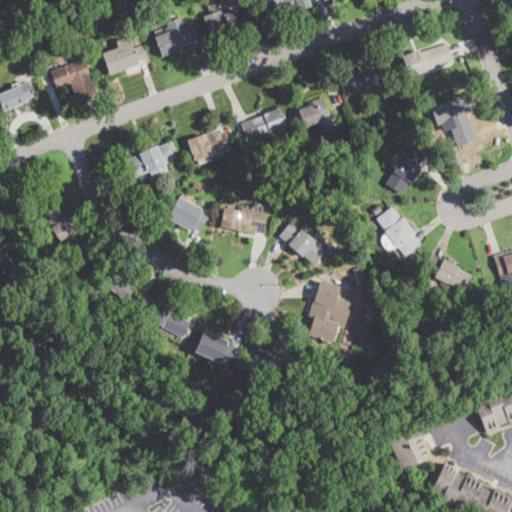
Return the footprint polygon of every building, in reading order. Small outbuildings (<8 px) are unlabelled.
[(143,0),(146,7),(127,14),(123,3),(131,0),(143,0)] [(218,0),(220,8),(214,11),(211,3),(218,0)] [(305,0),(306,3),(299,5),(300,8),(267,18),(261,1),(263,0),(305,0)] [(250,26),(229,33),(228,31),(211,38),(205,20),(243,6),(250,26)] [(180,17),(184,26),(193,23),(199,39),(181,46),(182,50),(163,57),(155,37),(170,31),(166,23),(180,17)] [(130,38),(134,48),(142,46),(146,58),(138,61),(139,64),(110,75),(102,53),(122,46),(120,42),(130,38)] [(447,47),(451,57),(452,61),(410,76),(403,56),(420,49),(421,52),(446,43),(447,47)] [(64,60),(51,65),(46,51),(60,46),(65,60),(64,60)] [(83,58),(96,93),(76,100),(71,83),(56,89),(50,71),(83,58)] [(359,90),(357,91),(351,73),(383,62),(389,79),(359,90)] [(15,106),(5,110),(0,98),(0,93),(29,81),(35,96),(26,100),(26,101),(15,106)] [(466,93),(470,103),(471,102),(474,108),(471,109),(473,113),(463,117),(465,123),(463,123),(471,144),(459,149),(450,128),(440,132),(431,108),(466,93)] [(331,118),(306,128),(300,111),(309,107),(307,102),(323,96),(331,118)] [(286,127),(272,132),(270,133),(270,132),(264,134),(266,140),(254,144),(252,138),(246,140),(240,123),(263,114),(263,113),(279,108),(286,127)] [(412,121),(407,123),(404,116),(409,114),(412,121)] [(217,130),(218,133),(226,130),(232,150),(215,156),(214,153),(195,160),(188,140),(217,130)] [(149,171),(135,177),(127,160),(171,140),(179,157),(149,171)] [(408,183),(401,194),(385,184),(410,145),(426,155),(408,183)] [(452,169),(449,170),(445,156),(459,152),(463,165),(452,169)] [(222,180),(219,190),(210,187),(213,177),(222,180)] [(276,188),(275,191),(269,189),(272,181),(278,183),(276,188)] [(206,188),(203,192),(193,187),(195,182),(206,188)] [(200,231),(199,232),(169,218),(178,198),(200,208),(199,209),(208,213),(200,231)] [(56,203),(66,216),(67,215),(78,229),(76,230),(85,242),(82,243),(87,250),(71,261),(62,247),(64,246),(41,214),(56,203)] [(264,231),(263,233),(255,231),(254,234),(221,228),(226,204),(267,212),(264,231)] [(381,209),(375,214),(372,210),(378,205),(381,209)] [(421,244),(416,248),(406,256),(398,245),(397,246),(384,231),(386,229),(377,218),(391,207),(421,244)] [(327,251),(315,265),(279,235),(290,222),(291,221),(327,251)] [(0,250),(11,261),(0,272),(0,250)] [(511,250),(511,271),(511,272),(511,276),(511,280),(503,283),(496,256),(495,255),(511,250)] [(472,274),(464,290),(424,270),(433,254),(472,274)] [(363,281),(357,283),(352,268),(358,266),(363,281)] [(135,288),(124,300),(104,284),(115,271),(135,288)] [(88,278),(82,283),(77,277),(83,272),(88,278)] [(352,301),(344,326),(333,324),(327,341),(307,335),(320,292),(352,301)] [(154,303),(169,310),(170,308),(185,316),(183,319),(189,323),(182,338),(146,319),(154,303)] [(365,332),(359,335),(356,333),(354,329),(353,326),(354,322),(359,320),(364,322),(366,326),(365,332)] [(234,349),(228,364),(195,351),(202,335),(234,348),(234,349)] [(295,355),(296,368),(247,373),(246,361),(252,360),(252,357),(261,356),(261,360),(282,358),(282,356),(295,355)] [(511,422),(510,423),(509,421),(498,425),(499,427),(487,432),(474,403),(485,398),(483,393),(495,388),(497,392),(511,385),(511,422)] [(222,394),(219,401),(214,399),(217,392),(222,394)] [(265,413),(256,419),(247,406),(257,399),(260,403),(259,404),(265,413)] [(431,457),(402,470),(387,435),(416,422),(431,457)] [(455,471),(466,477),(467,474),(485,483),(482,488),(493,493),(495,489),(511,498),(510,499),(511,500),(511,511),(470,511),(452,503),(450,507),(439,502),(441,498),(430,492),(444,465),(455,471)]
